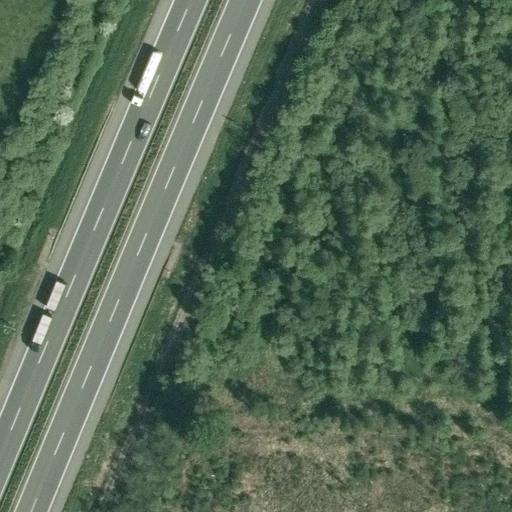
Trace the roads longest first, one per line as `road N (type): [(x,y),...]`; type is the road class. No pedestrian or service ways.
road 1 (motorway): [(33,511),(249,0)]
road 2 (motorway): [(190,0),(0,460)]
